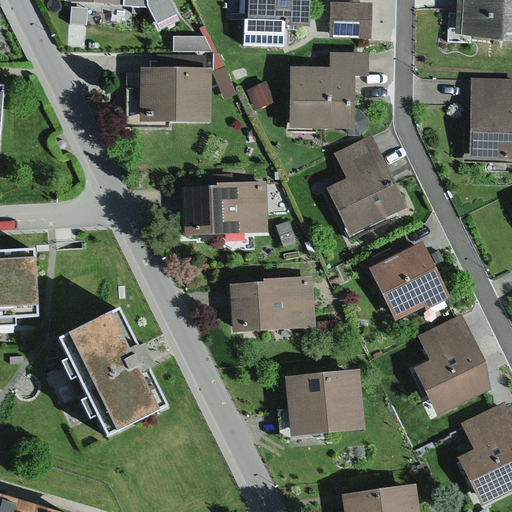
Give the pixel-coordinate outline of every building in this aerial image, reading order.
[(122,0),(122,5),(148,8),(160,31),(180,21),(169,0),(122,0)] [(242,0),(242,19),(237,18),(236,42),(278,43),(279,23),(305,24),(305,0),(242,0)] [(511,0),(451,0),(449,35),(511,38),(511,0)] [(369,3),(329,2),(328,37),(368,38),(369,3)] [(200,36),(169,36),(170,51),(210,52),(200,36)] [(326,51),(326,68),(350,69),(365,69),(366,53),(326,51)] [(326,68),(285,67),(284,126),(343,127),(343,135),(356,135),(365,125),(365,118),(355,109),(349,109),(350,69),(326,68)] [(143,70),(142,129),(213,131),(214,72),(143,70)] [(511,78),(469,78),(468,107),(511,108),(511,78)] [(263,81),(244,90),(253,108),(272,98),(263,81)] [(511,108),(468,107),(467,159),(511,159),(511,108)] [(330,153),(342,179),(380,162),(368,135),(330,153)] [(342,179),(323,188),(344,233),(401,207),(380,162),(342,179)] [(176,186),(177,234),(264,231),(263,180),(208,181),(208,185),(176,186)] [(287,222),(275,226),(281,246),(294,242),(287,222)] [(417,239),(362,267),(390,321),(420,305),(422,310),(447,297),(417,239)] [(33,251),(0,252),(0,319),(36,317),(33,251)] [(223,283),(225,332),(312,327),(309,275),(255,278),(255,282),(223,283)] [(118,309),(59,339),(108,436),(167,407),(140,352),(118,309)] [(426,359),(467,340),(457,318),(416,336),(426,359)] [(334,320),(316,322),(318,339),(336,337),(334,320)] [(426,359),(408,367),(431,415),(489,389),(467,340),(426,359)] [(282,434),(359,428),(355,367),(278,373),(282,434)] [(470,449),(511,431),(499,404),(458,421),(470,449)] [(470,449),(452,457),(474,506),(511,488),(511,433),(511,431),(470,449)] [(339,511),(414,511),(410,482),(337,492),(339,511)] [(0,497),(0,511),(44,511),(7,500),(0,497)]
